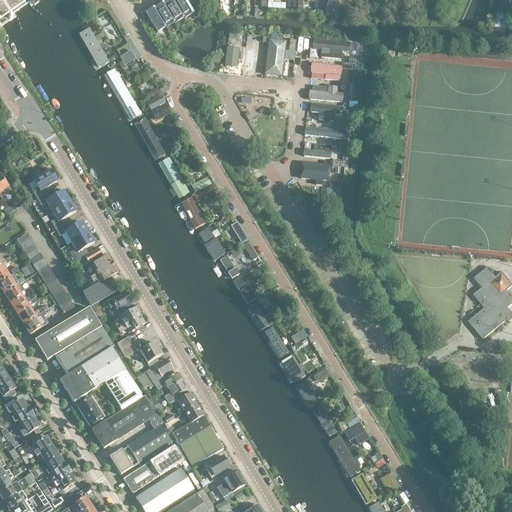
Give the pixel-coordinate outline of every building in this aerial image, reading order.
[(184,18),(175,3),(173,0),(171,0),(166,3),(166,2),(164,3),(166,7),(175,23),(184,18)] [(195,12),(187,0),(173,0),(175,3),(184,18),(184,19),(195,12)] [(338,9),(339,3),(328,0),(327,6),(338,9)] [(508,16),(511,4),(503,1),(500,14),(508,16)] [(175,23),(166,7),(164,3),(163,4),(157,8),(157,7),(154,8),(157,12),(156,12),(166,27),(166,28),(175,23)] [(337,15),(338,9),(327,6),(325,12),(337,15)] [(166,27),(156,12),(157,12),(154,8),(145,14),(147,17),(157,33),(157,32),(166,27)] [(89,30),(80,35),(99,68),(107,63),(89,30)] [(283,76),(287,41),(270,39),(266,74),(283,76)] [(323,58),(342,59),(343,51),(350,52),(351,42),(314,40),(314,49),(323,50),(323,58)] [(227,46),(227,66),(240,67),(240,47),(227,46)] [(250,46),(245,71),(254,73),(259,48),(250,46)] [(133,70),(141,64),(131,50),(122,56),(133,70)] [(182,64),(185,57),(176,54),(173,61),(182,64)] [(115,70),(109,74),(111,78),(107,81),(131,121),(141,115),(115,70)] [(344,101),(344,87),(312,86),(311,100),(344,101)] [(148,102),(157,121),(173,113),(163,94),(148,102)] [(336,114),(341,115),(341,105),(312,104),(311,112),(320,113),(319,120),(335,121),(336,114)] [(144,120),(135,126),(155,161),(165,156),(144,120)] [(344,137),(344,130),(306,128),(306,136),(344,137)] [(305,157),(332,158),(332,146),(305,145),(305,157)] [(188,193),(168,160),(159,165),(179,198),(188,193)] [(329,180),(329,163),(303,163),(302,179),(329,180)] [(32,193),(37,201),(49,195),(46,190),(57,183),(54,177),(55,176),(52,170),(46,173),(47,174),(34,183),(38,189),(32,193)] [(0,176),(0,196),(2,199),(12,192),(9,189),(0,176)] [(195,192),(212,185),(209,177),(192,184),(195,192)] [(52,200),(49,195),(37,201),(41,208),(47,204),(53,213),(70,203),(64,193),(52,200)] [(205,225),(191,199),(181,204),(195,230),(205,225)] [(70,203),(53,213),(57,220),(51,224),(56,232),(67,225),(64,221),(76,214),(70,203)] [(4,211),(8,217),(17,210),(12,205),(4,211)] [(240,222),(233,225),(242,243),(248,240),(240,222)] [(71,231),(67,225),(56,232),(60,238),(66,235),(71,244),(88,234),(83,224),(71,231)] [(208,230),(199,235),(208,248),(206,249),(214,261),(224,255),(208,230)] [(17,241),(20,246),(31,240),(27,234),(17,241)] [(88,234),(71,244),(76,251),(70,255),(75,263),(86,257),(83,251),(95,244),(88,234)] [(20,246),(24,251),(34,245),(31,240),(20,246)] [(24,251),(27,256),(37,250),(34,245),(24,251)] [(27,256),(30,261),(40,255),(37,250),(27,256)] [(99,251),(85,258),(89,265),(102,257),(99,251)] [(1,255),(0,255),(0,269),(4,267),(13,262),(10,258),(5,261),(1,255)] [(30,261),(33,267),(44,260),(40,255),(30,261)] [(92,266),(97,274),(113,265),(108,256),(92,266)] [(238,275),(227,257),(220,261),(232,280),(238,275)] [(33,267),(37,272),(47,265),(44,260),(33,267)] [(27,276),(35,273),(31,264),(23,268),(27,276)] [(37,272),(40,277),(50,271),(47,265),(37,272)] [(113,265),(97,274),(98,275),(91,279),(96,287),(84,295),(91,308),(115,293),(109,283),(105,285),(103,282),(118,274),(113,265)] [(4,267),(0,269),(0,284),(19,272),(17,268),(11,272),(13,275),(10,277),(4,267)] [(506,310),(511,305),(511,297),(507,291),(511,287),(511,284),(502,273),(496,278),(492,274),(488,268),(474,280),(479,285),(482,289),(473,296),(484,309),(468,323),(483,341),(508,320),(504,314),(507,311),(506,310)] [(40,277),(43,282),(53,276),(50,271),(40,277)] [(19,272),(0,284),(0,288),(5,295),(21,285),(26,282),(23,278),(18,281),(14,275),(19,272)] [(43,282),(46,287),(57,281),(53,276),(43,282)] [(254,301),(242,278),(234,283),(246,306),(254,301)] [(46,287),(50,292),(60,286),(57,281),(46,287)] [(21,285),(5,295),(11,305),(27,295),(32,292),(30,288),(24,291),(21,285)] [(50,292),(53,297),(63,291),(60,286),(50,292)] [(53,297),(56,302),(66,296),(63,291),(53,297)] [(117,313),(132,304),(126,293),(107,305),(110,311),(114,308),(117,313)] [(27,295),(11,305),(18,316),(30,308),(39,302),(36,298),(31,301),(27,295)] [(56,302),(59,307),(70,301),(66,296),(56,302)] [(59,307),(63,313),(73,306),(70,301),(59,307)] [(73,306),(63,313),(66,318),(76,312),(73,306)] [(248,311),(261,331),(268,327),(255,307),(248,311)] [(30,308),(18,316),(24,326),(45,312),(43,309),(34,314),(30,308)] [(90,309),(35,342),(47,362),(102,329),(90,309)] [(116,327),(118,331),(141,317),(136,309),(121,319),(123,322),(116,327)] [(45,312),(24,326),(31,336),(43,328),(39,322),(43,320),(42,319),(47,316),(45,312)] [(141,317),(118,331),(120,335),(128,330),(130,334),(145,324),(141,317)] [(272,328),(265,333),(271,342),(269,344),(278,359),(288,353),(272,328)] [(56,359),(68,377),(68,378),(118,346),(117,345),(114,347),(102,329),(56,359)] [(298,344),(307,338),(304,331),(294,337),(298,344)] [(129,340),(118,346),(121,352),(132,345),(129,340)] [(148,365),(162,356),(155,344),(140,353),(148,365)] [(132,345),(121,352),(126,359),(137,353),(132,345)] [(118,346),(68,378),(61,383),(75,405),(80,401),(90,395),(106,385),(112,395),(115,399),(118,403),(123,412),(143,399),(141,396),(142,395),(132,381),(137,378),(126,359),(121,352),(118,346)] [(287,358),(281,362),(292,379),(299,375),(287,358)] [(167,387),(169,390),(183,382),(178,374),(173,377),(171,374),(176,371),(170,361),(139,380),(145,390),(154,385),(158,392),(167,387)] [(325,370),(318,375),(322,382),(329,377),(325,370)] [(4,372),(0,374),(0,386),(9,381),(4,372)] [(9,381),(0,386),(0,392),(3,397),(15,390),(9,381)] [(183,382),(169,390),(172,395),(165,399),(169,405),(182,397),(181,394),(188,390),(183,382)] [(305,384),(296,390),(310,410),(318,404),(305,384)] [(178,402),(185,414),(198,407),(190,394),(178,402)] [(90,395),(80,401),(83,405),(77,408),(84,419),(99,409),(90,395)] [(123,412),(92,431),(104,450),(156,417),(144,398),(143,399),(123,412)] [(115,399),(109,402),(112,407),(118,403),(115,399)] [(13,413),(16,418),(28,410),(22,401),(7,411),(10,415),(13,413)] [(198,407),(185,414),(191,424),(204,417),(198,407)] [(320,408),(313,412),(329,437),(336,433),(320,408)] [(99,409),(84,419),(91,429),(104,420),(104,419),(104,418),(99,409)] [(28,410),(16,418),(13,420),(15,424),(19,422),(21,426),(34,419),(34,418),(29,410),(28,410)] [(164,420),(167,425),(165,426),(170,424),(170,423),(175,420),(172,415),(164,420)] [(191,424),(176,433),(173,435),(180,446),(210,428),(204,417),(191,424)] [(34,419),(21,426),(24,431),(21,433),(24,438),(40,428),(34,419)] [(127,447),(122,451),(110,459),(121,476),(139,465),(159,451),(170,445),(172,443),(161,426),(163,425),(159,419),(150,425),(154,430),(127,447)] [(355,447),(369,439),(360,423),(346,431),(355,447)] [(176,433),(170,424),(165,426),(171,436),(173,435),(176,433)] [(210,428),(180,446),(193,468),(224,450),(210,428)] [(340,437),(329,443),(350,478),(360,472),(340,437)] [(34,454),(36,458),(52,448),(46,439),(34,447),(37,452),(34,454)] [(132,494),(159,477),(159,478),(182,463),(187,473),(191,470),(185,461),(184,462),(174,447),(173,448),(170,445),(159,451),(162,455),(150,463),(123,480),(132,494)] [(52,448),(36,458),(39,462),(42,460),(45,465),(58,457),(52,448)] [(22,459),(26,465),(30,462),(26,456),(22,459)] [(17,465),(22,462),(19,457),(14,461),(17,465)] [(58,457),(45,465),(48,469),(45,471),(48,475),(51,473),(64,465),(63,465),(58,457)] [(213,458),(205,463),(202,465),(211,480),(230,468),(224,458),(216,463),(213,458)] [(64,465),(51,473),(54,478),(51,480),(53,484),(69,474),(64,465)] [(5,466),(0,469),(0,481),(11,475),(9,471),(5,466)] [(143,511),(159,511),(194,490),(181,470),(135,499),(143,511)] [(35,471),(30,474),(30,475),(34,479),(34,480),(39,477),(35,471)] [(224,480),(226,483),(219,488),(219,486),(217,487),(218,488),(207,495),(214,506),(226,498),(233,494),(245,486),(237,472),(224,480)] [(11,475),(0,481),(0,494),(12,486),(9,481),(17,476),(15,473),(11,475)] [(69,474),(53,484),(56,488),(59,486),(63,491),(75,483),(69,474)] [(34,479),(30,475),(25,478),(28,483),(34,479)] [(376,500),(362,476),(352,482),(366,506),(376,500)] [(196,488),(199,486),(194,477),(191,479),(196,488)] [(42,491),(47,489),(43,483),(39,486),(42,491)] [(6,503),(22,492),(17,484),(12,486),(0,494),(0,496),(3,500),(4,500),(6,503)] [(36,497),(42,493),(38,486),(32,490),(30,492),(32,495),(30,497),(31,499),(35,496),(36,497)] [(47,498),(51,495),(47,489),(42,491),(47,498)] [(216,511),(217,511),(213,507),(214,506),(207,495),(206,496),(203,491),(170,511),(216,511)] [(22,492),(6,503),(8,507),(7,507),(10,511),(23,504),(20,499),(25,496),(22,492)] [(55,509),(64,503),(61,498),(52,504),(55,509)] [(73,506),(69,509),(63,511),(73,511),(76,511),(85,511),(92,508),(86,498),(73,506)] [(224,511),(231,509),(226,501),(215,507),(217,511),(224,511)]
